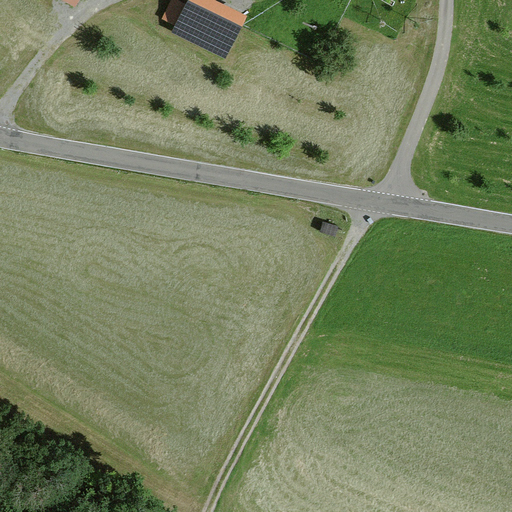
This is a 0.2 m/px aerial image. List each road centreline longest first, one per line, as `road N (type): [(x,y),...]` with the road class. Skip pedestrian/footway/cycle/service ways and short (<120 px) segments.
road 1 (unclassified): [(0,136),(511,229)]
road 2 (track): [(208,511),(370,204)]
